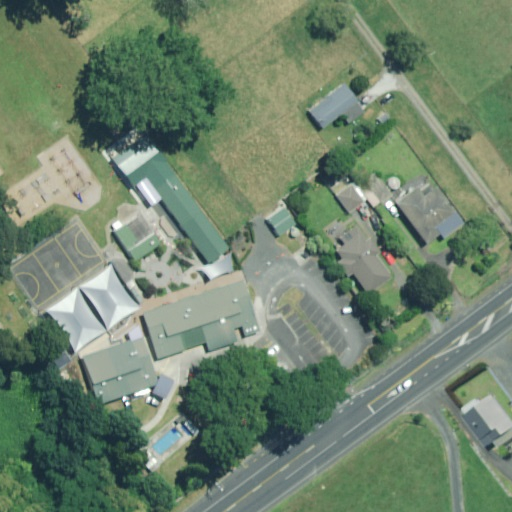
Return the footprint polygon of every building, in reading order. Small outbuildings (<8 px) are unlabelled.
[(362,113),(341,86),(307,112),(319,129),(339,114),(346,124),(362,113)] [(385,112),(375,119),(381,127),(391,119),(385,112)] [(230,245),(176,173),(154,189),(208,261),(230,245)] [(390,196),(374,175),(356,188),(352,181),(332,196),(346,214),(367,199),(373,208),(390,196)] [(440,240),(461,225),(433,186),(419,196),(414,190),(394,205),(423,245),(437,235),(440,240)] [(264,219),(277,237),(285,231),(293,242),(301,236),(281,208),(264,219)] [(127,222),(116,230),(139,261),(163,245),(155,233),(142,243),(127,222)] [(376,253),(362,232),(333,252),(339,260),(334,263),(345,278),(350,274),(365,295),(389,278),(372,255),(376,253)] [(120,259),(110,266),(123,285),(133,277),(120,259)] [(134,310),(107,268),(77,286),(104,329),(134,310)] [(244,278),(147,312),(165,362),(262,328),(244,278)] [(100,334),(72,291),(43,310),(71,353),(100,334)] [(144,338),(83,356),(98,407),(159,389),(144,338)] [(68,366),(58,349),(47,356),(58,372),(68,366)] [(511,439),(511,420),(498,402),(472,422),(495,452),(511,439)]
